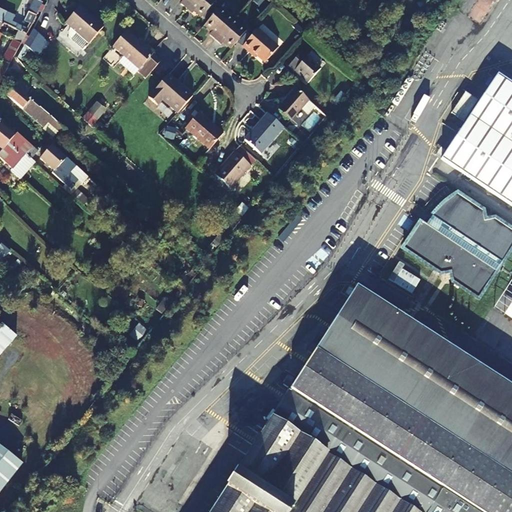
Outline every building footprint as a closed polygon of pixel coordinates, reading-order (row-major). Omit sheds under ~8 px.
[(43,3),(35,0),(34,0),(29,13),(37,17),(43,3)] [(186,9),(194,0),(183,0),(180,3),(186,9)] [(203,17),(217,1),(215,0),(194,0),(186,9),(192,14),(195,10),(203,17)] [(479,0),(469,16),(481,24),(496,0),(479,0)] [(90,18),(80,8),(66,24),(71,28),(68,32),(68,36),(71,40),(83,51),(103,28),(95,21),(94,22),(90,19),(90,18)] [(215,40),(233,21),(220,9),(205,26),(212,32),(210,36),(215,40)] [(26,36),(29,31),(14,24),(17,18),(7,13),(1,24),(11,29),(26,36)] [(232,48),(246,32),(233,21),(215,40),(221,45),(224,42),(232,48)] [(24,41),(26,36),(11,29),(9,34),(24,41)] [(29,50),(37,57),(46,47),(47,45),(32,31),(24,46),(29,50)] [(278,48),(258,31),(243,47),(249,53),(250,51),(264,63),(278,48)] [(144,47),(126,32),(113,47),(124,57),(119,62),(134,76),(138,72),(145,79),(160,62),(153,55),(154,53),(145,46),(144,47)] [(10,66),(21,45),(13,41),(1,62),(2,63),(10,66)] [(24,46),(17,59),(22,62),(29,50),(24,46)] [(56,74),(65,64),(46,47),(37,57),(56,74)] [(321,69),(302,52),(289,67),(308,83),(321,69)] [(15,73),(20,65),(16,62),(11,70),(15,73)] [(2,63),(0,67),(0,81),(1,82),(10,66),(2,63)] [(193,97),(168,76),(148,99),(157,107),(162,101),(177,114),(193,97)] [(511,206),(511,85),(500,77),(443,161),(511,206)] [(48,125),(60,136),(64,131),(39,108),(39,109),(14,88),(6,97),(44,129),(48,125)] [(279,109),(291,120),(301,109),(308,115),(315,106),(308,101),(296,89),(288,99),(289,100),(285,105),(283,104),(279,109)] [(82,118),(91,127),(107,110),(97,101),(82,118)] [(312,132),(326,116),(316,107),(302,123),(312,132)] [(198,114),(185,129),(210,150),(223,135),(198,114)] [(245,141),(261,155),(283,128),(268,115),(245,141)] [(0,154),(0,159),(12,171),(15,167),(25,156),(26,156),(32,148),(21,137),(7,126),(0,120),(0,151),(1,153),(0,154)] [(174,144),(162,132),(159,136),(171,147),(174,144)] [(77,181),(60,166),(66,159),(52,146),(40,161),(53,173),(52,174),(69,190),(77,181)] [(31,160),(37,153),(32,148),(26,156),(31,160)] [(223,165),(225,167),(217,177),(231,189),(251,167),(235,152),(223,165)] [(25,156),(15,167),(24,176),(34,164),(31,160),(26,156),(25,156)] [(483,222),(481,214),(455,196),(429,222),(426,226),(421,223),(403,252),(439,275),(448,273),(450,281),(478,299),(511,249),(511,233),(489,219),(483,222)] [(211,251),(222,238),(219,235),(208,248),(211,251)] [(0,261),(10,253),(0,245),(0,261)] [(413,292),(419,278),(400,270),(394,284),(413,292)] [(511,320),(511,285),(496,310),(511,320)] [(511,389),(356,289),(316,350),(511,477),(511,389)] [(0,326),(0,354),(15,337),(1,325),(0,326)] [(494,511),(511,485),(511,477),(316,350),(272,418),(414,511),(494,511)] [(414,511),(272,418),(210,511),(414,511)] [(0,491),(22,464),(0,446),(0,491)] [(511,511),(511,485),(494,511),(511,511)]
